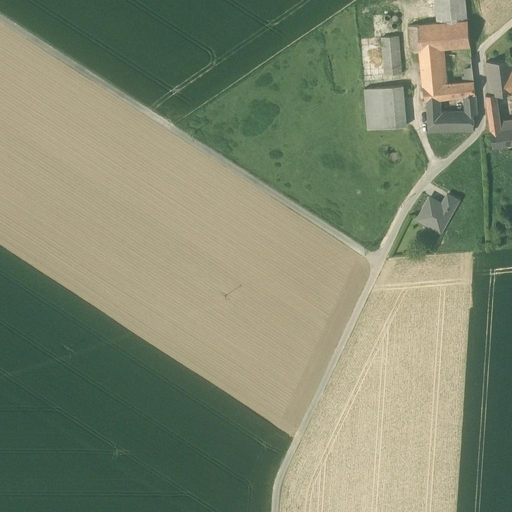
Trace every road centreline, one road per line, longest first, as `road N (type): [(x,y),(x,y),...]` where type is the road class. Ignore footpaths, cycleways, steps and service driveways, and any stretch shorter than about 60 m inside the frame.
road 1 (unclassified): [(0,17),(380,263)]
road 2 (unclassified): [(511,25),(479,54),(481,129),(415,192),(380,263)]
road 3 (unclassified): [(380,263),(277,485),(275,511)]
